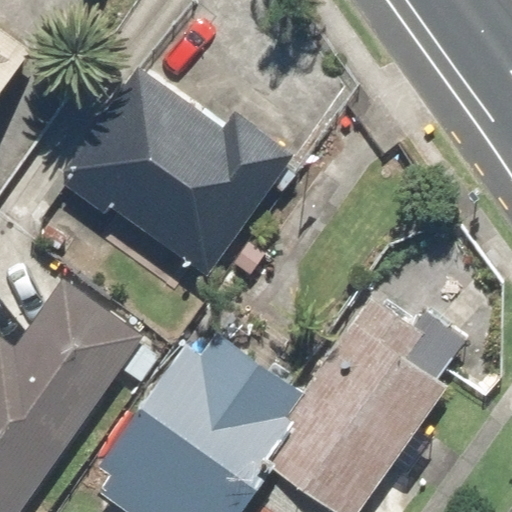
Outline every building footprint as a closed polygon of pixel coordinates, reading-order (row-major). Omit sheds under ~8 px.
[(0,96),(35,48),(0,22),(0,96)] [(233,123),(145,63),(66,178),(207,275),(291,152),(238,115),(233,123)] [(0,511),(20,511),(141,337),(66,286),(25,345),(0,327),(0,511)] [(310,398),(267,454),(344,511),(365,511),(455,393),(405,355),(420,336),(380,305),(310,398)] [(223,511),(267,454),(310,398),(204,319),(84,478),(129,511),(223,511)]
